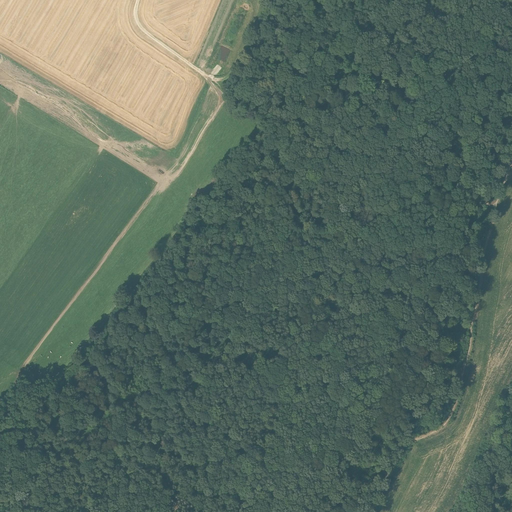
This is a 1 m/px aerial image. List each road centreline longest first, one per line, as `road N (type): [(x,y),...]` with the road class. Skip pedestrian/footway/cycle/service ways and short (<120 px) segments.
road 1 (track): [(495,208),(457,399),(441,427),(417,437)]
road 2 (track): [(220,79),(150,35),(137,21),(138,0)]
